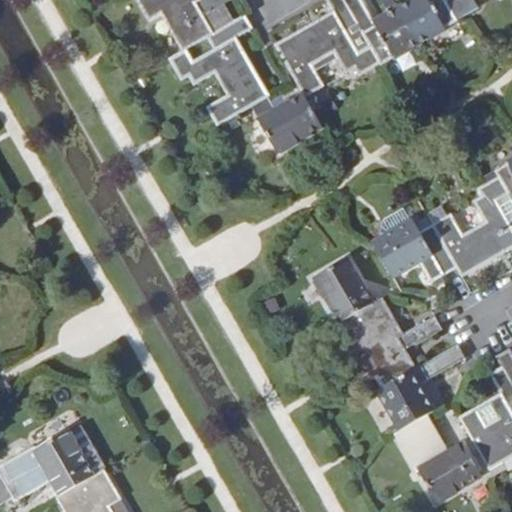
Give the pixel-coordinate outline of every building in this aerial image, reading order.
[(137,0),(151,24),(163,16),(185,53),(188,52),(209,39),(216,36),(206,18),(227,6),(236,0),(205,0),(202,2),(201,0),(137,0)] [(361,78),(383,66),(372,47),(361,54),(350,36),(362,29),(345,0),(327,0),(336,14),(277,48),(305,96),(307,99),(326,88),(315,68),(336,55),(346,72),(355,67),(361,78)] [(421,44),(401,10),(376,24),(362,0),(345,0),(362,29),(372,47),(383,66),(421,44)] [(450,3),(447,0),(418,0),(401,10),(421,44),(460,21),(450,3)] [(455,0),(450,3),(460,21),(480,9),(474,0),(455,0)] [(237,24),(227,6),(206,18),(216,36),(237,24)] [(237,24),(216,36),(209,39),(215,51),(195,63),(188,52),(185,53),(171,62),(184,83),(194,77),(199,85),(217,75),(230,97),(210,108),(220,127),(253,108),(271,98),(238,39),(254,30),(247,18),(237,24)] [(361,54),(372,47),(362,29),(350,36),(361,54)] [(215,51),(209,39),(188,52),(195,63),(215,51)] [(278,111),(271,98),(253,108),(279,154),(323,129),(307,99),(305,96),(278,111)] [(511,160),(497,170),(500,176),(511,194),(511,196),(511,160)] [(511,219),(511,221),(499,200),(511,194),(500,176),(478,189),(485,201),(477,207),(486,223),(465,235),(453,214),(433,226),(442,241),(457,267),(462,276),(511,247),(511,219)] [(511,219),(511,196),(511,194),(499,200),(511,221),(511,219)] [(457,267),(442,241),(430,248),(412,219),(375,240),(396,276),(421,262),(432,282),(457,267)] [(348,259),(316,277),(342,322),(374,304),(348,259)] [(342,322),(337,325),(354,354),(366,348),(387,385),(417,368),(407,350),(443,329),(435,316),(404,334),(383,299),(374,304),(342,322)] [(458,345),(417,368),(387,385),(378,390),(401,430),(428,415),(436,411),(421,385),(466,359),(458,345)] [(511,351),(511,350),(498,358),(504,368),(511,382),(511,351)] [(511,398),(511,382),(504,368),(492,375),(503,395),(490,403),(502,423),(488,430),(477,411),(462,419),(491,469),(511,456),(511,409),(508,401),(511,398)] [(448,450),(428,415),(401,430),(396,434),(436,503),(481,477),(461,442),(448,450)] [(66,431),(0,468),(0,504),(1,506),(14,499),(15,500),(48,481),(57,497),(92,477),(66,431)] [(129,511),(105,469),(92,477),(57,497),(65,511),(129,511)]
